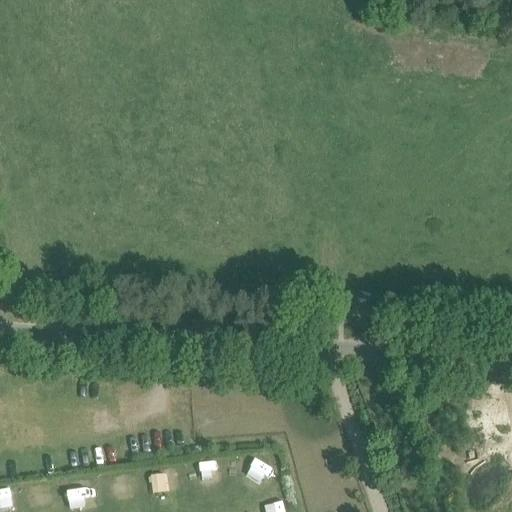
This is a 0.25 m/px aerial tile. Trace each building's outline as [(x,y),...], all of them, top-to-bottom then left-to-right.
[(219,463),(196,464),(198,497),(222,495),(219,463)] [(154,488),(176,488),(175,469),(154,470),(154,488)] [(132,495),(127,474),(107,478),(112,500),(132,495)] [(70,483),(70,503),(98,503),(98,483),(70,483)] [(27,485),(27,511),(49,511),(48,484),(27,485)] [(283,511),(281,498),(250,504),(251,511),(283,511)]
